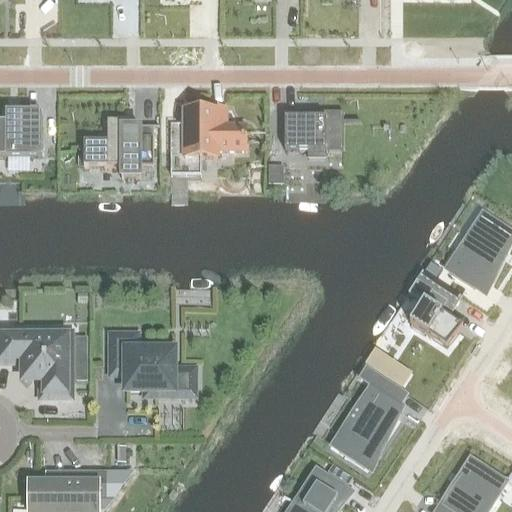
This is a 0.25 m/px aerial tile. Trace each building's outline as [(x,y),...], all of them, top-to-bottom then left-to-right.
[(6,124),(0,124),(0,160),(42,160),(42,114),(6,114),(6,124)] [(211,114),(209,114),(185,114),(185,129),(171,129),(171,161),(171,178),(201,178),(201,160),(217,160),(217,154),(245,154),(245,128),(226,128),(225,128),(217,128),(217,114),(211,114)] [(343,114),(307,114),(307,120),(285,121),(285,154),(308,153),(308,161),(325,161),(325,154),(343,153),(343,125),(343,124),(343,114)] [(107,145),(84,145),(84,159),(84,169),(84,170),(121,170),(121,182),(141,182),(141,170),(153,170),(153,130),(141,130),(141,131),(129,131),(129,125),(107,125),(107,145)] [(269,187),(283,187),(283,169),(269,169),(269,187)] [(456,265),(449,276),(475,293),(482,282),(486,284),(511,243),(511,235),(490,221),(481,235),(473,230),(452,262),(456,265)] [(416,284),(408,296),(423,306),(410,327),(412,329),(411,330),(423,338),(424,337),(446,351),(463,330),(447,319),(440,316),(448,304),(416,284)] [(41,383),(41,399),(41,401),(71,401),(71,381),(70,381),(70,368),(66,368),(66,341),(26,341),(26,336),(0,336),(0,365),(24,366),(24,381),(24,383),(26,383),(41,383)] [(126,394),(144,394),(144,400),(154,400),(179,400),(179,372),(173,372),(173,354),(138,354),(138,338),(110,337),(110,368),(126,368),(126,379),(126,394)] [(365,368),(402,391),(412,376),(375,353),(365,368)] [(75,368),(75,383),(88,382),(88,368),(75,368)] [(348,440),(339,454),(364,471),(397,421),(393,419),(400,407),(375,391),(367,402),(363,399),(340,435),(348,440)] [(130,470),(130,459),(113,459),(113,470),(130,470)] [(444,510),(441,511),(490,511),(507,485),(479,467),(463,491),(454,486),(440,507),(444,510)] [(333,468),(328,475),(348,488),(353,481),(333,468)] [(309,483),(289,511),(337,511),(342,505),(338,502),(346,491),(320,474),(313,486),(309,483)] [(102,511),(130,477),(47,477),(47,487),(29,487),(29,511),(102,511)]
